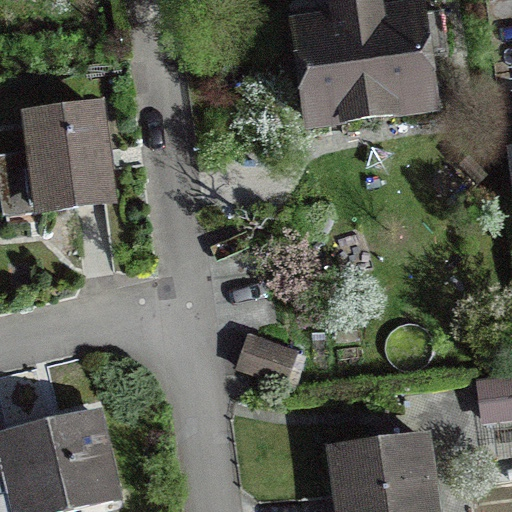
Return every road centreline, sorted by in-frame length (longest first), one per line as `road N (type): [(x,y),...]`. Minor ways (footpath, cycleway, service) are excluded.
road 1 (residential): [(144,0),(184,309)]
road 2 (residential): [(184,309),(211,511)]
road 3 (residential): [(184,309),(0,353)]
